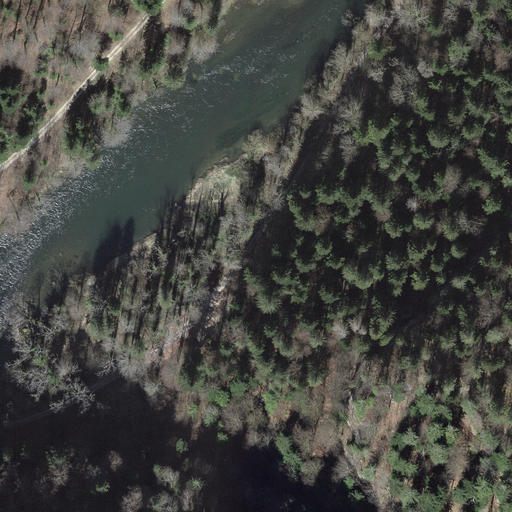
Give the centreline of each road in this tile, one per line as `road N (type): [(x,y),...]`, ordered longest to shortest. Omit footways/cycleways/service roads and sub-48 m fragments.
road 1 (track): [(0,427),(96,388),(183,330),(286,193),(403,0)]
road 2 (track): [(168,0),(89,90),(0,166)]
